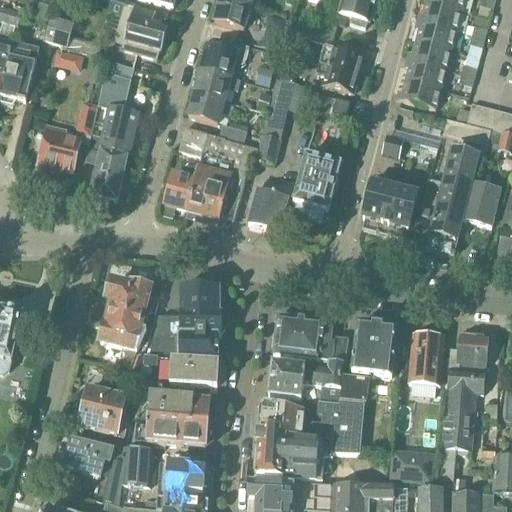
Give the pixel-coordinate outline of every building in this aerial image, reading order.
[(132,0),(139,2),(150,5),(150,6),(173,12),(176,0),(132,0)] [(221,0),(221,2),(250,10),(252,0),(221,0)] [(344,0),(339,18),(352,21),(350,28),(365,32),(367,26),(370,27),(376,0),(344,0)] [(461,16),(465,0),(427,0),(426,6),(461,16)] [(493,13),(495,4),(482,0),(480,9),(493,13)] [(244,34),(250,10),(221,2),(215,26),(244,34)] [(39,6),(35,21),(47,25),(52,9),(39,6)] [(456,35),(461,16),(426,6),(421,26),(456,35)] [(162,56),(168,35),(160,33),(161,28),(153,26),(155,17),(125,9),(115,45),(126,48),(124,55),(157,64),(160,56),(162,56)] [(0,24),(4,26),(8,13),(0,10),(0,24)] [(8,13),(4,26),(17,30),(21,17),(8,13)] [(269,19),(267,29),(270,35),(281,38),(284,23),(269,19)] [(97,61),(100,50),(70,41),(74,28),(51,22),(44,45),(97,61)] [(451,55),(456,35),(421,26),(416,46),(451,55)] [(308,49),(312,36),(289,28),(285,41),(308,49)] [(472,39),(485,43),(487,34),(474,30),(472,39)] [(482,51),(485,43),(472,39),(470,48),(482,51)] [(0,101),(11,64),(15,48),(0,44),(0,101)] [(11,64),(0,101),(1,102),(1,109),(13,112),(17,106),(26,108),(41,52),(15,46),(15,48),(11,64)] [(202,74),(231,82),(234,69),(240,70),(245,67),(250,51),(231,46),(228,57),(208,51),(202,74)] [(446,75),(451,55),(416,46),(411,66),(446,75)] [(324,50),(319,69),(361,80),(363,71),(360,70),(363,60),(324,50)] [(57,54),(53,69),(80,75),(83,60),(57,54)] [(107,65),(99,110),(110,113),(104,142),(101,155),(128,162),(138,119),(124,115),(131,84),(130,84),(109,78),(112,67),(107,65)] [(441,94),(446,75),(411,66),(406,85),(441,94)] [(112,67),(109,78),(130,84),(134,73),(112,67)] [(358,90),(361,80),(319,69),(316,78),(327,81),(324,92),(353,99),(356,89),(358,90)] [(275,82),(276,83),(290,86),(294,74),(279,70),(275,82)] [(464,70),(462,79),(474,82),(477,73),(464,70)] [(202,74),(196,96),(225,104),(228,93),(237,95),(240,85),(231,82),(202,74)] [(474,82),(462,79),(460,87),(472,91),(474,82)] [(307,91),(290,86),(276,83),(265,124),(261,139),(258,153),(256,164),(275,168),(281,144),(280,144),(287,114),(300,117),(307,91)] [(435,114),(441,94),(406,85),(400,105),(435,114)] [(225,104),(196,96),(189,121),(218,129),(225,104)] [(266,115),(271,100),(261,97),(256,112),(266,115)] [(347,122),(351,108),(338,105),(334,119),(347,122)] [(48,130),(39,170),(43,170),(45,175),(53,177),(58,174),(73,178),(80,147),(89,150),(92,139),(98,111),(83,107),(81,117),(75,141),(65,138),(65,134),(48,130)] [(465,129),(476,132),(482,111),(471,108),(469,116),(465,129)] [(482,111),(476,132),(487,134),(492,113),(482,111)] [(456,127),(465,129),(469,116),(459,113),(456,127)] [(492,113),(487,134),(490,135),(498,137),(503,116),(492,113)] [(498,137),(502,138),(509,140),(511,126),(511,118),(503,116),(498,137)] [(476,132),(465,129),(456,127),(447,125),(443,139),(486,150),(490,135),(487,134),(476,132)] [(226,144),(244,149),(247,137),(224,131),(220,142),(226,144)] [(186,133),(183,144),(205,151),(202,162),(199,174),(196,186),(197,186),(189,217),(219,225),(227,196),(233,198),(236,204),(240,205),(251,163),(256,164),(258,153),(244,149),(226,144),(220,142),(186,133)] [(399,161),(404,143),(389,138),(383,156),(399,161)] [(511,149),(511,140),(509,140),(502,138),(498,154),(510,157),(511,149)] [(88,154),(87,157),(100,159),(101,155),(104,142),(92,139),(89,150),(88,154)] [(205,151),(183,144),(180,156),(202,162),(205,151)] [(87,157),(84,171),(96,174),(91,200),(118,206),(128,162),(101,155),(100,159),(87,157)] [(457,245),(462,226),(472,189),(476,173),(480,174),(483,163),(451,155),(443,189),(429,185),(424,203),(416,236),(414,244),(427,247),(426,254),(454,261),(458,245),(457,245)] [(339,169),(341,160),(325,156),(323,164),(305,160),(293,206),(298,207),(295,217),(322,224),(324,214),(329,215),(341,169),(339,169)] [(188,217),(189,217),(197,186),(196,186),(199,174),(183,170),(179,181),(173,180),(165,211),(188,217)] [(416,236),(424,203),(417,201),(417,199),(393,193),(395,184),(377,180),(375,188),(373,188),(363,225),(365,225),(363,234),(404,244),(406,236),(408,236),(408,234),(416,236)] [(258,196),(249,229),(279,237),(281,232),(285,233),(289,217),(285,216),(293,187),(283,184),(281,191),(262,186),(259,196),(258,196)] [(501,196),(472,189),(462,226),(491,233),(501,196)] [(511,193),(508,192),(499,230),(505,231),(507,221),(511,221),(511,193)] [(511,264),(511,221),(507,221),(505,231),(498,262),(511,264)] [(111,304),(110,310),(125,314),(129,319),(126,331),(140,334),(143,320),(148,321),(149,317),(150,317),(155,318),(159,304),(148,301),(150,295),(149,295),(152,284),(135,279),(132,291),(116,287),(111,290),(109,299),(111,304)] [(181,364),(181,366),(217,368),(220,368),(220,341),(222,341),(222,337),(225,334),(225,326),(221,322),(222,319),(219,319),(220,293),(218,293),(218,292),(214,287),(206,287),(202,292),(202,293),(181,292),(180,321),(158,321),(151,358),(181,364)] [(140,348),(146,347),(150,336),(140,334),(126,331),(129,319),(125,314),(110,310),(105,329),(100,334),(98,340),(101,346),(100,347),(126,353),(121,372),(129,374),(136,357),(140,348)] [(12,366),(23,319),(2,314),(1,319),(0,319),(0,377),(3,378),(9,374),(11,366),(12,366)] [(274,358),(329,365),(346,367),(349,343),(334,341),(335,328),(326,327),(326,324),(279,319),(274,358)] [(392,382),(398,332),(358,328),(352,377),(392,382)] [(451,354),(449,373),(486,376),(489,342),(459,339),(458,355),(451,354)] [(441,390),(444,342),(413,340),(409,388),(441,390)] [(130,373),(140,376),(144,359),(137,358),(130,373)] [(144,358),(138,392),(170,394),(170,390),(218,394),(220,370),(220,368),(217,368),(181,366),(175,365),(170,364),(161,363),(144,358)] [(344,381),(346,367),(329,365),(328,373),(274,366),(270,400),(302,404),(304,389),(323,391),(321,406),(341,408),(342,405),(344,381)] [(439,482),(439,485),(454,486),(454,483),(456,456),(458,457),(460,458),(466,459),(468,457),(468,455),(471,455),(474,421),(476,401),(476,398),(484,398),(486,376),(449,373),(447,395),(447,401),(445,418),(439,482)] [(342,405),(364,408),(366,408),(369,384),(344,381),(342,405)] [(128,404),(117,401),(90,395),(85,416),(80,415),(76,431),(126,442),(130,425),(123,424),(128,404)] [(134,423),(138,423),(209,430),(217,423),(217,415),(211,407),(153,402),(152,408),(135,407),(134,423)] [(333,444),(333,458),(360,459),(364,408),(342,405),(341,408),(321,406),(320,417),(325,418),(323,435),(303,433),(305,415),(261,410),(260,431),(280,434),(281,439),(333,444)] [(209,430),(138,423),(136,446),(207,452),(215,446),(215,438),(209,430)] [(280,434),(260,431),(256,481),(323,486),(325,461),(333,461),(333,458),(333,444),(281,439),(280,434)] [(114,455),(71,444),(64,473),(66,473),(64,482),(79,486),(81,477),(101,482),(105,467),(111,468),(114,455)] [(153,454),(127,451),(121,489),(150,491),(153,454)] [(495,453),(482,452),(481,467),(491,468),(492,461),(494,461),(495,453)] [(390,484),(431,488),(434,459),(392,455),(390,484)] [(511,495),(511,461),(495,461),(493,497),(501,497),(501,495),(511,495)] [(160,467),(156,511),(210,511),(213,472),(160,467)] [(331,511),(333,491),(252,487),(250,511),(331,511)] [(392,511),(392,491),(392,490),(333,488),(333,491),(331,511),(392,511)] [(392,491),(392,511),(406,511),(407,491),(392,491)] [(418,511),(442,511),(442,495),(418,495),(418,511)] [(504,511),(505,509),(493,509),(494,498),(453,497),(452,511),(504,511)]
